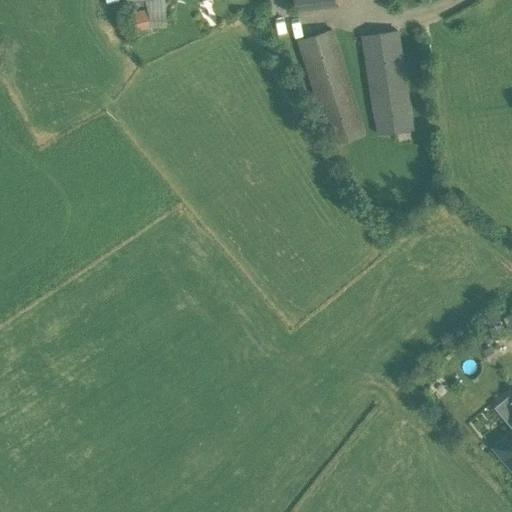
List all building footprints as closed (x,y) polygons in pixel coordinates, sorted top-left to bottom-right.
[(292,0),(294,12),(335,7),(334,0),(292,0)] [(131,35),(151,30),(146,9),(126,13),(131,35)] [(329,145),(366,134),(333,28),(296,39),(329,145)] [(377,135),(413,129),(398,29),(362,34),(377,135)] [(511,315),(503,319),(508,337),(511,335),(511,315)] [(501,324),(488,328),(492,341),(505,337),(501,324)] [(490,345),(481,351),(488,362),(497,356),(490,345)] [(511,430),(493,446),(511,469),(511,398),(507,402),(511,408),(511,430)]
